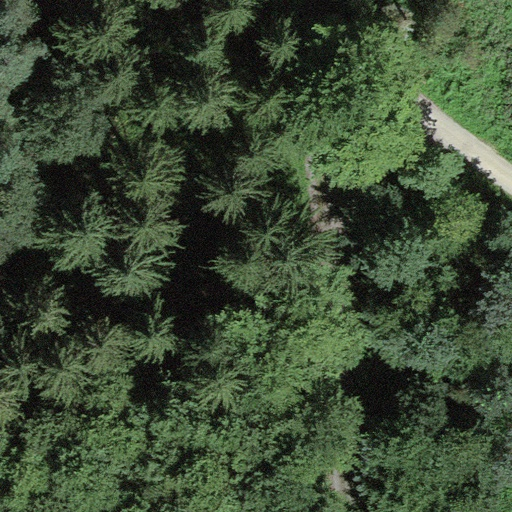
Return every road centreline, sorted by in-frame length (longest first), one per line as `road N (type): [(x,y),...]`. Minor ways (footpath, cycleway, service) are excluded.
road 1 (track): [(357,511),(308,0)]
road 2 (track): [(511,177),(431,120),(325,208)]
road 3 (track): [(431,120),(309,15)]
